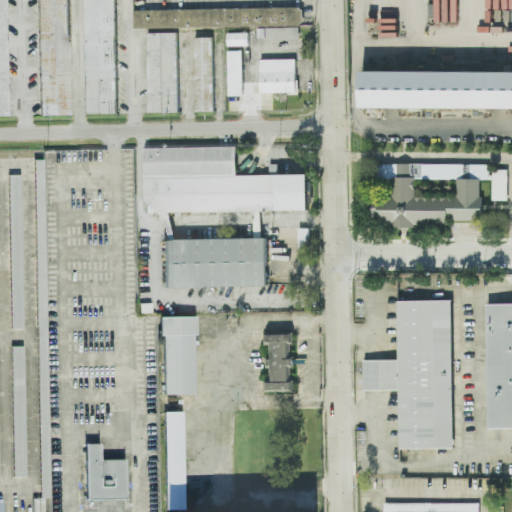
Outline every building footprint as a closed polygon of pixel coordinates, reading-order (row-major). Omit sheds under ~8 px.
[(5,0),(0,0),(0,116),(8,116),(5,0)] [(71,115),(67,0),(37,0),(40,115),(71,115)] [(115,0),(84,0),(87,114),(117,114),(115,0)] [(134,10),(134,29),(266,27),(266,40),(299,39),(299,26),(302,26),(302,8),(134,10)] [(179,113),(177,33),(147,33),(148,114),(179,113)] [(248,33),(227,33),(227,46),(248,46),(248,33)] [(213,112),(214,38),(195,38),(194,112),(213,112)] [(242,51),(227,51),(228,97),(243,96),(242,51)] [(296,59),(260,60),(260,94),(296,93),(296,59)] [(511,73),(511,108),(357,108),(356,72),(511,73)] [(144,149),(236,147),(238,174),(307,175),(306,211),(146,214),(144,149)] [(40,488),(49,488),(44,159),(34,160),(40,488)] [(507,201),(508,171),(493,171),(492,201),(507,201)] [(11,328),(23,328),(20,175),(8,175),(11,328)] [(368,221),(370,200),(393,198),(391,180),(414,179),(414,199),(457,197),(457,180),(480,180),(480,197),(482,197),(483,222),(446,221),(447,226),(414,226),(416,231),(391,230),(391,226),(372,226),(372,221),(368,221)] [(309,229),(298,229),(299,252),(309,252),(309,229)] [(162,241),(269,241),(269,286),(165,289),(162,241)] [(397,302),(452,301),(454,450),(400,451),(397,391),(362,392),(363,362),(398,361),(397,302)] [(484,304),(511,304),(511,429),(487,431),(484,304)] [(158,318),(194,316),(196,335),(192,335),(192,395),(162,395),(163,336),(159,336),(158,318)] [(264,333),(294,332),(295,394),(263,393),(264,333)] [(25,476),(24,346),(11,346),(13,476),(25,476)] [(167,511),(163,412),(183,412),(184,509),(167,511)] [(84,445),(97,445),(98,460),(125,460),(126,501),(84,500),(84,445)] [(478,511),(479,502),(384,504),(384,511),(478,511)]
